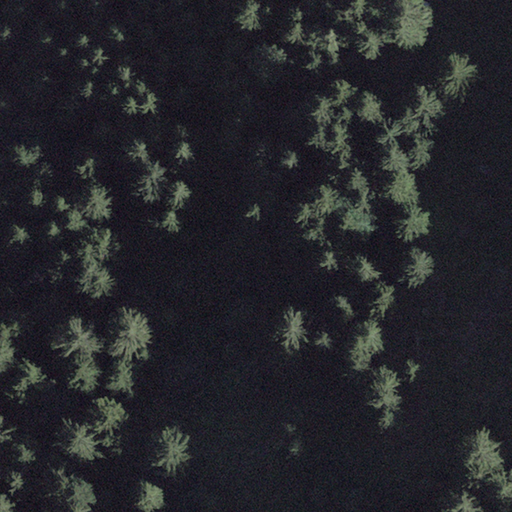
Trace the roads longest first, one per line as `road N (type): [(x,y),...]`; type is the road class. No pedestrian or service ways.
road 1 (track): [(426,0),(381,145),(383,259),(370,321),(297,421),(179,511)]
road 2 (track): [(0,401),(157,287),(237,243),(274,84),(310,0)]
